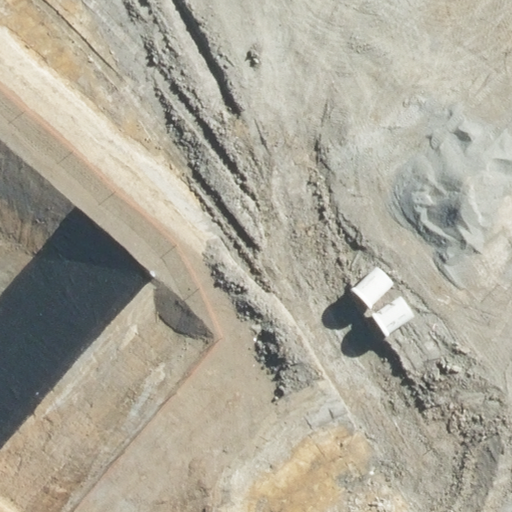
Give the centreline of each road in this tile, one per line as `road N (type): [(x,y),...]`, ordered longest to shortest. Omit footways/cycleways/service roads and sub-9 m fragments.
road 1 (secondary): [(511,328),(154,0)]
road 2 (secondary): [(342,0),(511,155)]
